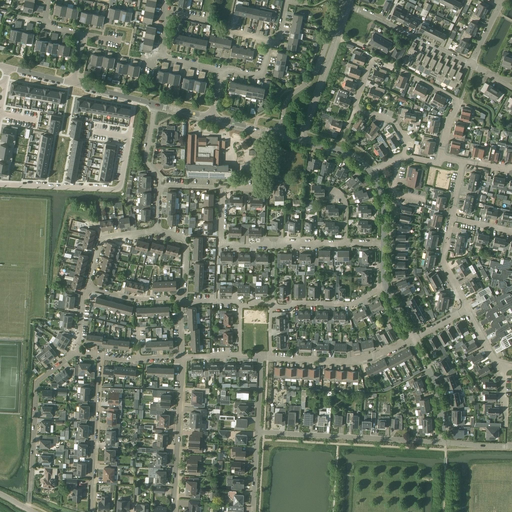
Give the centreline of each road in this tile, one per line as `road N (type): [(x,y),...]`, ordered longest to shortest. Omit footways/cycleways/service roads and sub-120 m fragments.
road 1 (residential): [(440,157),(459,101),(371,57),(354,109)]
road 2 (unclassified): [(442,442),(257,432)]
road 3 (residential): [(0,184),(117,188),(130,127)]
road 4 (residential): [(344,243),(223,244),(219,187)]
road 5 (residential): [(27,509),(36,383),(73,353)]
road 6 (residential): [(173,511),(180,355)]
road 7 (residential): [(91,511),(98,358)]
road 8 (tertiary): [(341,3),(319,66),(285,102),(278,135)]
road 9 (residential): [(270,357),(360,360),(412,340)]
road 10 (tertiary): [(300,140),(346,5)]
road 11 (residential): [(471,65),(346,5)]
